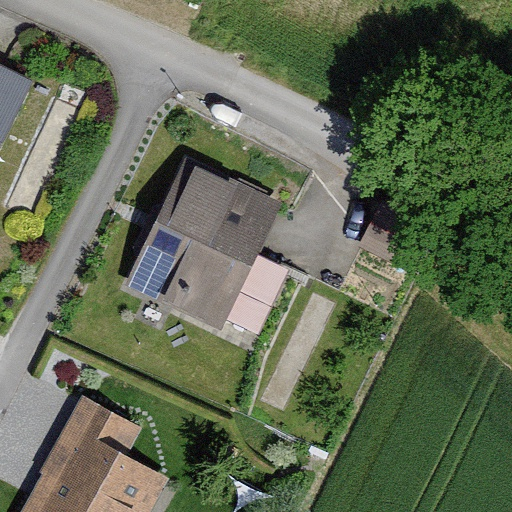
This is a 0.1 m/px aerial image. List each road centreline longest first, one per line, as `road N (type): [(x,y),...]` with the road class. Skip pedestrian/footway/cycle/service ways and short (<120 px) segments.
road 1 (residential): [(169,56),(506,224)]
road 2 (residential): [(0,386),(169,56)]
road 3 (residential): [(50,0),(169,56)]
